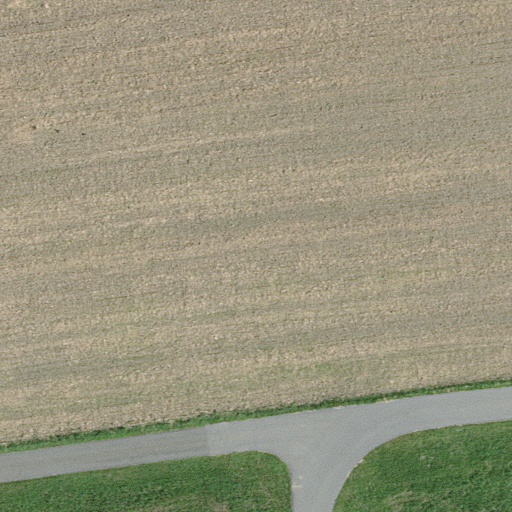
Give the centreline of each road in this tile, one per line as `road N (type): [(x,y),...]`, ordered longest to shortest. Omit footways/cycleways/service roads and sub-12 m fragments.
road 1 (residential): [(324,426),(0,468)]
road 2 (residential): [(324,426),(511,405)]
